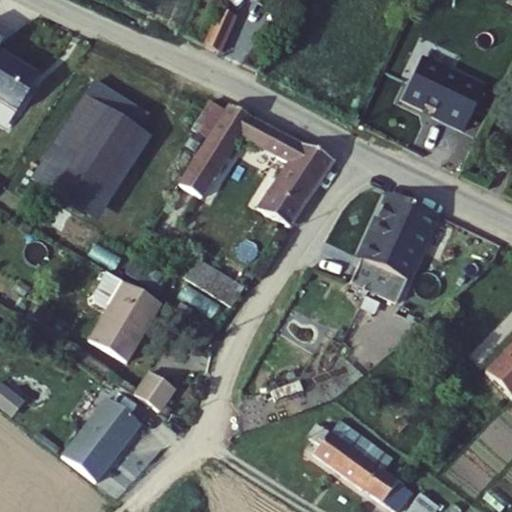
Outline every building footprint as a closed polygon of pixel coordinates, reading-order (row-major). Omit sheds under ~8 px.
[(248,20),(235,14),(219,50),(232,56),(248,20)] [(8,53),(0,66),(0,120),(29,140),(62,89),(8,53)] [(475,137),(496,95),(434,64),(413,105),(435,115),(435,113),(446,119),(444,122),(475,137)] [(162,144),(95,99),(33,184),(103,229),(162,144)] [(208,102),(190,129),(208,141),(227,113),(208,102)] [(230,107),(227,113),(208,141),(178,188),(202,203),(240,142),(282,167),(255,210),(292,231),(335,165),(230,107)] [(426,118),(411,148),(439,161),(454,132),(426,118)] [(447,227),(402,201),(366,264),(363,263),(351,285),(396,311),(447,227)] [(213,265),(200,282),(246,314),(258,295),(213,265)] [(140,281),(156,291),(161,283),(140,268),(134,277),(140,281)] [(156,291),(140,281),(124,312),(141,321),(156,291)] [(167,286),(161,283),(156,291),(161,294),(167,286)] [(141,321),(123,353),(157,375),(192,312),(161,294),(156,291),(141,321)] [(511,362),(486,389),(511,410),(511,362)] [(133,394),(161,412),(177,388),(149,370),(133,394)] [(0,407),(13,417),(26,400),(0,381),(0,407)] [(183,393),(169,412),(192,429),(205,409),(183,393)] [(136,417),(92,474),(126,500),(170,444),(136,417)] [(319,446),(315,453),(396,511),(397,511),(413,489),(383,468),(393,452),(346,419),(335,433),(323,423),(312,439),(319,446)] [(422,491),(411,505),(419,511),(435,511),(440,506),(422,491)]
